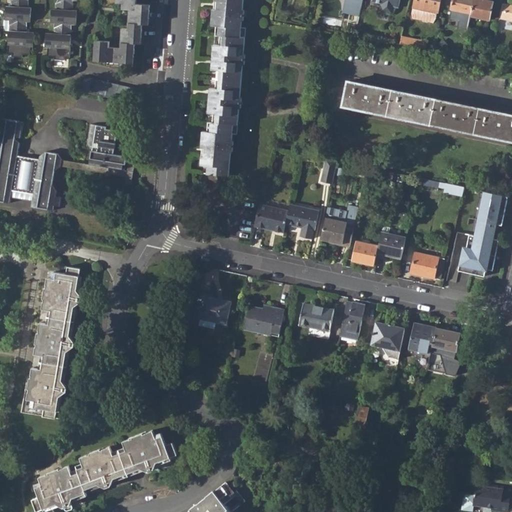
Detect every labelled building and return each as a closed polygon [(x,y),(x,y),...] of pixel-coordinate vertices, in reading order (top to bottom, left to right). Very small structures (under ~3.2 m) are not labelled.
[(12,55),(22,57),(22,54),(29,55),(30,45),(33,46),(34,33),(26,32),(27,21),(31,22),(32,8),(28,8),(27,0),(10,0),(10,6),(5,6),(4,19),(9,20),(7,53),(12,53),(12,55)] [(55,59),(65,60),(65,56),(69,56),(71,24),(76,25),(77,11),(72,11),(73,0),(74,0),(77,0),(54,0),(54,9),(51,9),(50,23),(54,23),(53,34),(46,33),(46,42),(47,43),(47,55),(55,55),(55,59)] [(95,60),(134,63),(135,43),(141,43),(142,23),(148,24),(150,4),(136,3),(136,0),(116,0),(116,1),(123,2),(123,8),(130,9),(129,28),(123,28),(121,47),(110,46),(110,40),(96,40),(95,60)] [(220,88),(211,87),(211,95),(208,95),(207,112),(218,113),(217,122),(212,122),(211,132),(203,131),(202,146),(206,147),(206,155),(202,155),(202,164),(209,165),(208,173),(229,175),(231,152),(233,152),(234,142),(232,142),(233,135),(237,135),(240,110),(241,110),(242,98),(240,98),(243,66),(245,66),(246,55),(244,54),(246,28),(241,28),(241,21),(243,21),(245,10),(242,10),(243,0),(214,0),(215,1),(218,1),(217,9),(212,8),(210,24),(220,26),(219,35),(224,35),(223,44),(212,43),(211,59),(213,59),(212,68),(221,69),(220,88)] [(362,0),(347,0),(345,12),(360,15),(362,0)] [(372,0),(372,1),(381,3),(380,9),(382,12),(390,14),(393,12),(394,6),(398,7),(399,0),(372,0)] [(440,0),(415,0),(414,7),(437,12),(438,12),(440,0)] [(453,0),(450,18),(460,20),(459,26),(468,29),(471,15),(473,0),(453,0)] [(473,0),(471,15),(490,19),(494,2),(486,0),(473,0)] [(511,4),(502,2),(499,18),(511,20),(511,4)] [(437,12),(414,7),(412,13),(413,18),(433,22),(437,12)] [(400,43),(416,46),(418,38),(402,35),(400,43)] [(144,90),(82,76),(80,86),(142,100),(144,90)] [(343,106),(511,140),(511,115),(348,81),(343,106)] [(79,90),(141,104),(142,100),(80,86),(79,90)] [(0,199),(10,201),(12,196),(13,189),(34,192),(32,199),(31,205),(55,209),(55,205),(60,205),(62,196),(57,195),(58,190),(53,185),(56,169),(63,165),(64,159),(58,152),(46,150),(40,155),(39,158),(18,154),(20,142),(14,138),(15,136),(22,137),(24,122),(1,118),(0,124),(0,128),(3,132),(2,137),(0,138),(0,199)] [(92,150),(90,163),(124,168),(126,155),(115,153),(117,142),(124,139),(125,134),(106,131),(107,127),(91,125),(88,144),(92,150)] [(90,163),(64,159),(63,165),(127,175),(126,181),(132,183),(136,164),(129,163),(129,169),(124,168),(90,163)] [(320,182),(333,185),(338,161),(326,159),(320,182)] [(382,181),(392,183),(395,172),(385,170),(382,181)] [(443,192),(461,196),(464,187),(445,183),(443,192)] [(12,196),(32,199),(34,192),(13,189),(12,196)] [(489,270),(494,271),(500,240),(495,239),(497,225),(503,225),(508,197),(484,191),(475,237),(470,236),(467,250),(464,249),(459,272),(486,277),(487,271),(488,272),(489,270)] [(286,224),(290,210),(261,203),(256,227),(284,234),(286,224)] [(290,210),(286,224),(303,228),(301,236),(311,238),(313,230),(315,230),(319,210),(291,204),(290,210)] [(321,239),(350,245),(355,222),(358,207),(349,205),(347,211),(328,207),(321,239)] [(379,245),(377,253),(401,258),(406,237),(382,232),(379,245)] [(377,253),(379,245),(357,240),(353,260),(374,265),(377,253)] [(411,273),(440,279),(445,259),(415,252),(411,273)] [(36,347),(35,354),(44,356),(42,369),(33,367),(32,378),(30,378),(30,382),(27,382),(22,412),(63,418),(72,366),(65,365),(67,351),(74,346),(75,341),(71,335),(76,307),(82,301),(83,296),(78,290),(82,268),(68,266),(67,274),(55,272),(54,278),(48,277),(47,284),(48,285),(47,287),(46,287),(44,298),(45,299),(45,302),(43,302),(42,309),(52,311),(49,324),(40,322),(39,329),(40,330),(40,333),(38,333),(36,343),(38,344),(37,347),(36,347)] [(196,317),(227,325),(231,302),(200,295),(196,317)] [(310,329),(329,333),(336,305),(304,298),(300,320),(312,322),(310,329)] [(264,304),(250,300),(245,324),(279,332),(285,305),(278,303),(277,307),(264,304)] [(357,339),(361,318),(362,314),(363,307),(347,303),(340,335),(357,339)] [(405,327),(375,321),(370,344),(381,347),(389,356),(399,358),(405,327)] [(409,348),(431,353),(433,345),(437,327),(415,322),(409,348)] [(437,327),(433,345),(456,350),(460,333),(437,327)] [(101,383),(106,384),(108,382),(110,374),(107,372),(102,371),(100,373),(99,381),(101,383)] [(355,425),(365,427),(368,407),(359,405),(355,425)] [(44,509),(45,511),(54,511),(52,506),(58,503),(64,507),(66,511),(68,511),(73,509),(72,503),(75,497),(80,495),(83,503),(91,499),(87,489),(100,483),(107,487),(112,485),(115,477),(141,467),(149,470),(155,468),(158,460),(178,453),(174,441),(166,444),(162,432),(156,435),(154,429),(146,432),(146,433),(144,434),(143,433),(124,441),(127,450),(114,455),(111,446),(104,449),(104,450),(102,450),(101,449),(91,453),(91,455),(82,457),(85,467),(78,469),(79,472),(73,474),(69,465),(63,468),(63,469),(61,469),(60,468),(50,472),(50,474),(40,477),(42,482),(35,484),(40,497),(33,499),(38,511),(44,509)] [(407,434),(399,432),(395,445),(403,447),(407,434)] [(231,511),(222,501),(235,491),(226,481),(186,511),(231,511)] [(502,489),(474,485),(473,495),(463,494),(461,509),(472,511),(472,505),(482,506),(490,507),(490,510),(507,511),(508,511),(510,494),(510,492),(502,492),(502,489)]
